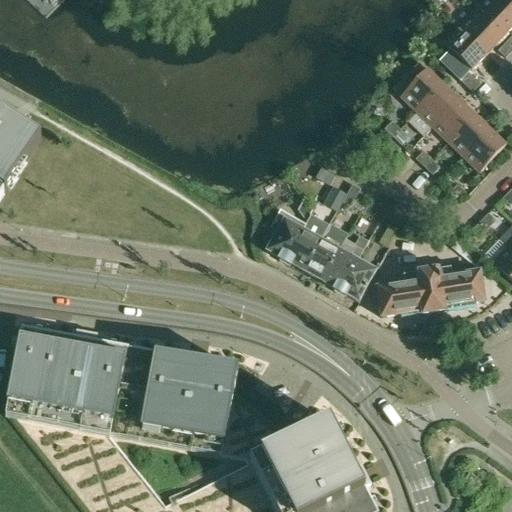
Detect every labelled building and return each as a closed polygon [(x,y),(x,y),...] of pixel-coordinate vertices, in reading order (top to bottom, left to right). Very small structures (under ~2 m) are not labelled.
[(511,20),(490,0),(487,0),(474,14),(501,40),(511,29),(511,20)] [(511,0),(490,0),(511,20),(511,0)] [(474,14),(459,30),(486,56),(501,40),(474,14)] [(471,72),(486,56),(459,30),(443,46),(471,72)] [(497,53),(505,60),(511,53),(511,50),(505,44),(497,53)] [(408,76),(415,83),(400,99),(416,115),(442,87),(419,65),(408,76)] [(472,95),(480,86),(467,74),(459,83),(472,95)] [(442,87),(416,115),(431,129),(458,102),(442,87)] [(447,145),(474,117),(458,102),(431,129),(447,145)] [(0,202),(41,141),(13,123),(10,121),(0,113),(0,202)] [(447,145),(463,160),(489,132),(474,117),(447,145)] [(384,131),(385,132),(392,139),(400,131),(391,123),(384,131)] [(392,139),(401,147),(408,139),(400,131),(392,139)] [(505,147),(489,132),(463,160),(479,175),(505,147)] [(415,161),(416,163),(423,169),(431,161),(422,153),(415,161)] [(423,169),(432,178),(440,169),(431,161),(423,169)] [(343,202),(342,204),(343,204),(351,208),(361,191),(352,186),(346,196),(343,202)] [(450,194),(458,202),(466,194),(457,186),(450,194)] [(511,193),(510,192),(501,201),(509,208),(511,205),(511,193)] [(343,202),(330,194),(323,207),(338,215),(343,204),(342,204),(343,202)] [(382,217),(388,206),(381,202),(375,213),(382,217)] [(298,213),(304,216),(308,219),(313,210),(303,205),(298,213)] [(388,206),(382,217),(391,222),(397,211),(388,206)] [(488,215),(480,223),(488,231),(496,222),(488,215)] [(266,254),(285,264),(302,232),(284,222),(266,254)] [(480,223),(471,232),(479,239),(488,231),(480,223)] [(389,250),(398,233),(399,232),(388,227),(378,245),(389,250)] [(285,264),(304,274),(321,242),(302,232),(285,264)] [(340,232),(331,248),(321,242),(304,274),(322,284),(339,252),(339,253),(348,237),(340,232)] [(322,284),(340,294),(357,263),(363,252),(356,248),(350,258),(339,253),(339,252),(322,284)] [(511,254),(507,250),(492,266),(511,285),(511,254)] [(359,305),(376,273),(357,263),(340,294),(359,305)] [(415,275),(416,283),(376,289),(380,320),(421,314),(421,318),(444,314),(444,310),(484,304),(480,273),(440,279),(439,271),(415,275)] [(374,511),(356,476),(329,422),(292,441),(234,394),(238,372),(193,363),(85,343),(21,331),(8,415),(84,511),(374,511)] [(478,495),(485,486),(470,474),(463,483),(478,495)]
